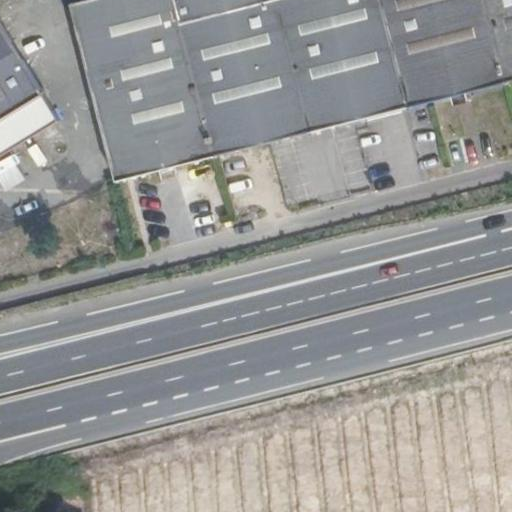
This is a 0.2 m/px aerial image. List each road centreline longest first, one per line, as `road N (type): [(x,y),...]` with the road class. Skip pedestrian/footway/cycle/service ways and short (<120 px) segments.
road 1 (trunk): [(0,456),(511,314)]
road 2 (trunk): [(511,243),(0,377)]
road 3 (trunk): [(0,423),(511,293)]
road 4 (trunk): [(511,221),(0,344)]
